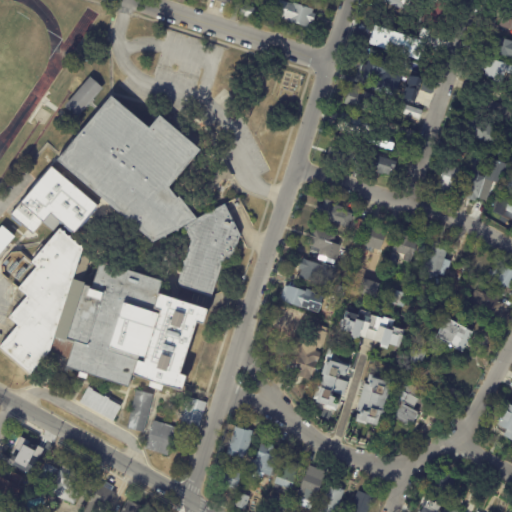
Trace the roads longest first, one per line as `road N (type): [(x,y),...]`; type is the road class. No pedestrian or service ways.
road 1 (residential): [(323,66),(179,511)]
road 2 (residential): [(0,398),(209,511)]
road 3 (residential): [(294,165),(403,199),(511,255)]
road 4 (residential): [(234,353),(308,441),(414,472)]
road 5 (residential): [(511,336),(460,433),(414,472),(393,511)]
road 6 (residential): [(469,0),(403,199)]
road 7 (residential): [(134,0),(323,66)]
